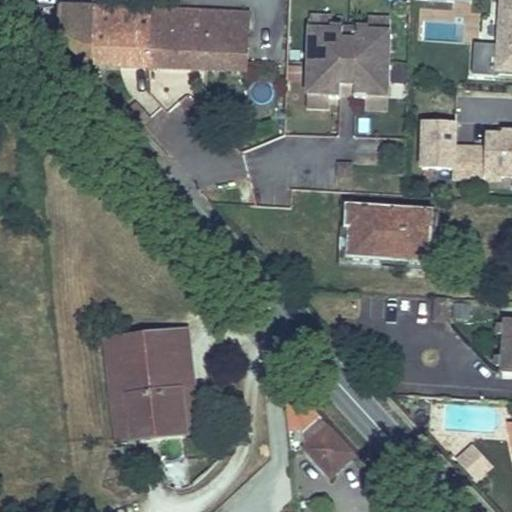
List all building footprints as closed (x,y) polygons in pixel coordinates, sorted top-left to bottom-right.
[(90,5),(60,4),(57,35),(85,64),(92,64),(90,5)] [(122,7),(90,5),(92,64),(150,67),(150,9),(122,7)] [(511,5),(503,5),(499,74),(511,74),(511,5)] [(203,12),(150,9),(150,67),(204,69),(203,12)] [(251,14),(203,12),(204,69),(247,71),(251,14)] [(332,27),(332,14),(312,13),(311,29),(332,30),(332,27)] [(391,32),(392,24),(392,18),(371,18),(371,29),(370,31),(391,32)] [(332,30),(311,29),(309,94),(330,94),(330,98),(342,98),(342,85),(356,85),(356,95),(356,99),(368,99),(368,96),(389,97),(391,32),(370,31),(371,29),(332,27),(332,30)] [(342,85),(342,95),(356,95),(356,85),(342,85)] [(329,108),(330,98),(330,94),(309,94),(308,107),(329,108)] [(389,110),(389,97),(368,96),(368,99),(368,110),(389,110)] [(137,101),(128,111),(127,111),(141,125),(150,117),(137,101)] [(459,128),(428,127),(426,172),(457,173),(457,183),(511,184),(511,133),(489,135),(488,153),(459,152),(459,128)] [(353,177),(352,163),(341,163),(340,176),(353,177)] [(350,205),(346,257),(377,259),(404,261),(431,262),(434,214),(435,210),(380,207),(350,205)] [(447,319),(448,299),(435,298),(434,318),(447,319)] [(503,368),(502,373),(511,373),(511,323),(506,323),(506,326),(505,335),(504,359),(503,368)] [(185,334),(170,336),(176,392),(180,391),(185,435),(196,433),(185,334)] [(170,336),(118,342),(125,398),(130,398),(135,441),(185,435),(180,391),(176,392),(170,336)] [(125,398),(118,342),(109,343),(120,442),(135,441),(130,398),(125,398)] [(306,431),(308,448),(333,476),(357,455),(332,427),(321,417),(286,378),(286,382),(290,431),(306,431)] [(457,458),(476,483),(494,469),(475,444),(457,458)]
